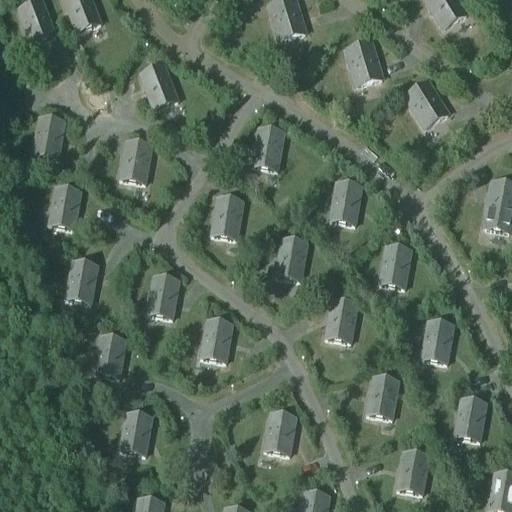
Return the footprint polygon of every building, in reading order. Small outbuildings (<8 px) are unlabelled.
[(76,39),(101,30),(89,0),(71,0),(62,3),(76,39)] [(452,0),(428,0),(423,3),(444,36),(466,22),(452,0)] [(280,48),(305,40),(294,3),(268,11),(280,48)] [(31,52),(56,42),(42,7),(17,16),(31,52)] [(356,93),(381,86),(370,49),(345,57),(356,93)] [(153,117),(178,108),(164,72),(139,81),(153,117)] [(425,135),(447,121),(427,89),(405,102),(425,135)] [(64,129),(38,124),(32,162),(58,166),(64,129)] [(284,140),(258,135),(251,173),(277,178),(284,140)] [(145,190),(152,153),(126,148),(119,186),(145,190)] [(511,224),(511,191),(492,188),(485,226),(511,230),(511,224)] [(329,228),(354,232),(361,194),(335,190),(329,228)] [(81,199),(55,194),(48,232),(74,237),(81,199)] [(236,247),(243,209),(217,204),(210,242),(236,247)] [(307,251),(281,246),(274,284),(300,288),(307,251)] [(411,258),(385,253),(378,291),(404,296),(411,258)] [(97,273),(71,268),(64,306),(90,310),(97,273)] [(172,326),(179,288),(153,283),(146,321),(172,326)] [(331,307),(324,345),(350,350),(357,312),(331,307)] [(225,369),(232,332),(206,327),(199,365),(225,369)] [(446,371),(453,333),(427,328),(420,366),(446,371)] [(99,343),(93,381),(119,385),(125,348),(99,343)] [(391,426),(398,388),(372,384),(365,422),(391,426)] [(453,444),(479,448),(486,411),(460,406),(453,444)] [(145,462),(151,424),(125,420),(119,458),(145,462)] [(289,462),(295,424),(269,420),(263,458),(289,462)] [(396,497),(421,502),(429,464),(404,459),(396,497)] [(511,511),(511,483),(493,480),(487,511),(511,511)] [(327,511),(329,504),(303,499),(300,511),(327,511)]
